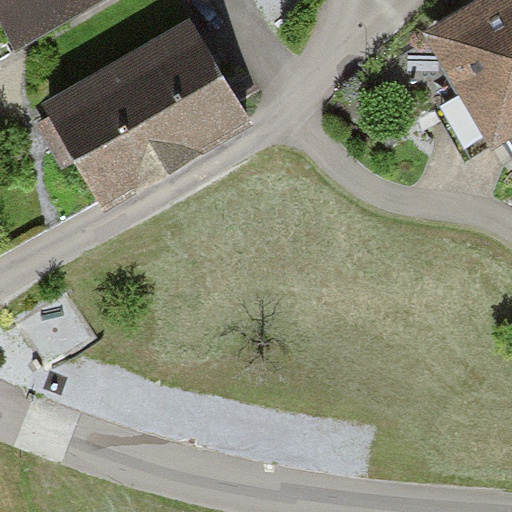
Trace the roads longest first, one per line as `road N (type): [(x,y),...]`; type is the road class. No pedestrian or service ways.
road 1 (residential): [(403,0),(312,108),(0,286)]
road 2 (unclassified): [(0,408),(78,438),(311,502),(420,511)]
road 3 (track): [(297,118),(338,166),(402,196),(511,228)]
